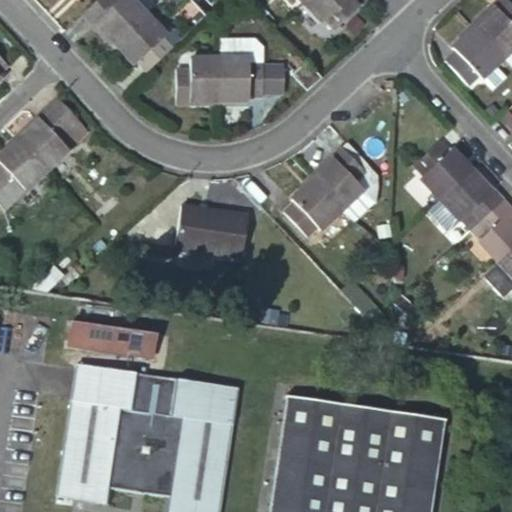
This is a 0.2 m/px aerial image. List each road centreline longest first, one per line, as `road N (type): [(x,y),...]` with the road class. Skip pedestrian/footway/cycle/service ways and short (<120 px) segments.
road 1 (residential): [(385,35),(289,129),(220,156),(139,134),(11,0)]
road 2 (residential): [(385,35),(511,168)]
